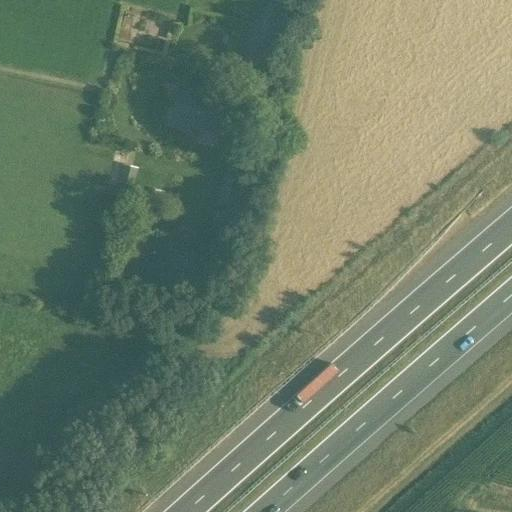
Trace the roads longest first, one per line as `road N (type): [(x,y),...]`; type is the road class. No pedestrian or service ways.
road 1 (motorway): [(511,220),(185,511)]
road 2 (motorway): [(269,511),(511,295)]
